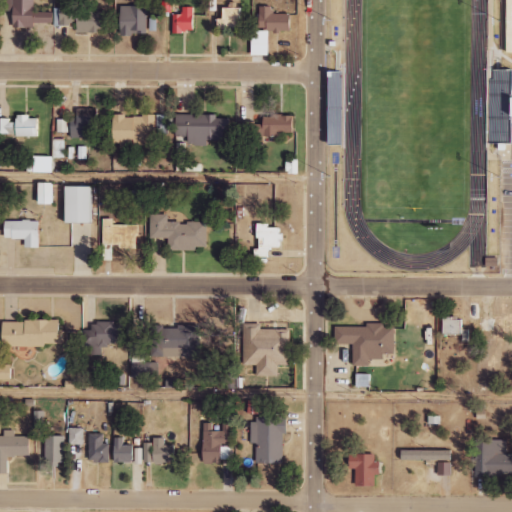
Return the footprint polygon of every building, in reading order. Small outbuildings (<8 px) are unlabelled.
[(0,0),(0,10),(14,11),(13,28),(34,28),(34,23),(53,23),(54,12),(34,11),(34,0),(0,0)] [(170,13),(170,0),(160,0),(160,12),(170,13)] [(120,5),(120,34),(146,35),(147,6),(120,5)] [(78,32),(108,32),(108,12),(93,12),(93,6),(60,7),(61,24),(78,24),(78,32)] [(259,6),(259,30),(291,31),(291,14),(273,14),(273,7),(259,6)] [(194,32),(193,7),(182,7),(182,14),(172,14),(172,32),(194,32)] [(241,27),(241,8),(223,7),(223,19),(216,19),(216,27),(241,27)] [(268,56),(270,31),(252,31),(251,55),(268,56)] [(511,70),(495,70),(496,147),(511,147),(511,70)] [(337,71),(336,148),(350,148),(351,72),(337,71)] [(97,110),(71,109),(70,137),(97,138),(97,110)] [(230,119),(217,119),(217,114),(176,115),(176,137),(187,136),(188,145),(207,145),(207,141),(231,140),(230,119)] [(294,115),(264,115),(264,122),(246,123),(246,136),(294,135),(294,115)] [(0,135),(38,135),(38,116),(16,116),(16,119),(0,118),(0,135)] [(39,204),(53,205),(53,183),(39,183),(39,204)] [(67,223),(92,223),(93,187),(67,186),(67,223)] [(206,247),(206,222),(167,222),(167,214),(149,214),(149,238),(168,238),(168,250),(196,250),(196,247),(206,247)] [(113,225),(113,218),(102,219),(103,245),(119,245),(119,249),(138,249),(137,224),(113,225)] [(6,220),(5,239),(25,239),(25,248),(39,248),(40,221),(6,220)] [(255,257),(270,257),(270,247),(280,248),(280,227),(268,227),(268,223),(259,223),(259,249),(255,249),(255,257)] [(461,317),(442,317),(443,334),(462,334),(461,317)] [(3,346),(61,346),(62,321),(4,320),(3,346)] [(122,344),(122,323),(91,323),(91,330),(84,330),(84,350),(108,350),(108,344),(122,344)] [(354,365),(369,366),(370,359),(384,359),(384,354),(395,354),(395,327),(385,327),(386,323),(368,323),(368,327),(335,326),(335,344),(354,344),(354,365)] [(278,376),(278,365),(289,365),(289,331),(260,330),(260,324),(243,324),(242,365),(256,365),(256,376),(278,376)] [(152,326),(152,357),(200,357),(200,326),(152,326)] [(0,379),(11,380),(11,365),(0,365),(0,379)] [(356,387),(370,387),(370,374),(357,374),(356,387)] [(34,440),(44,440),(43,412),(34,412),(34,440)] [(283,433),(287,433),(288,418),(250,417),(250,444),(256,444),(255,464),(283,464),(283,433)] [(204,423),(204,464),(221,464),(221,447),(232,447),(232,423),(222,423),(222,431),(213,431),(213,423),(204,423)] [(83,445),(83,428),(69,428),(69,444),(83,445)] [(14,436),(14,430),(4,430),(3,436),(0,436),(0,473),(8,473),(8,456),(29,456),(30,437),(14,436)] [(110,463),(110,443),(103,444),(103,433),(88,434),(89,463),(110,463)] [(62,436),(45,436),(45,462),(63,462),(62,436)] [(124,445),(124,437),(114,438),(115,463),(134,462),(133,445),(124,445)] [(165,438),(153,438),(153,443),(144,443),(144,463),(175,463),(175,445),(165,446),(165,438)] [(511,454),(507,454),(506,440),(484,440),(485,453),(477,453),(477,476),(511,475),(511,454)] [(452,450),(402,450),(402,461),(452,460),(452,450)] [(379,454),(350,454),(351,469),(356,469),(356,487),(376,486),(376,475),(379,475),(379,454)] [(451,462),(438,462),(438,475),(451,475),(451,462)]
